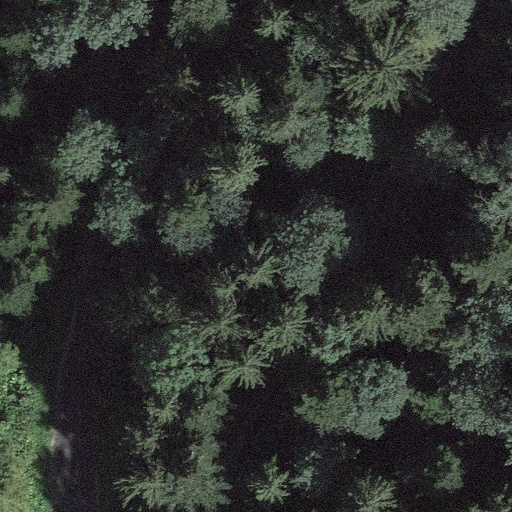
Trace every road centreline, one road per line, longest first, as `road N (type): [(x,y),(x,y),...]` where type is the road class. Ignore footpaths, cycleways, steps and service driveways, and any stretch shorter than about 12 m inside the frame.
road 1 (track): [(467,0),(355,260),(216,511)]
road 2 (unclassified): [(151,0),(77,365),(64,511)]
